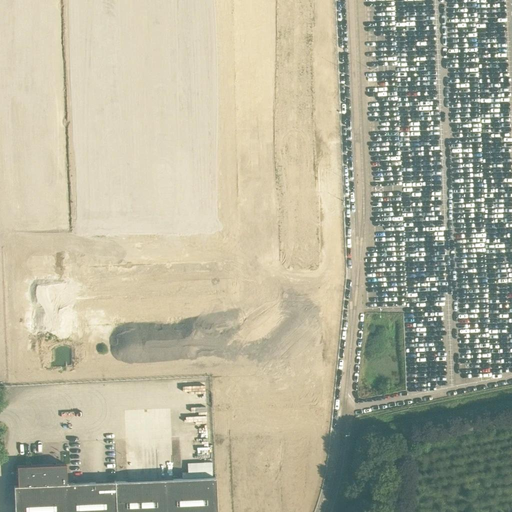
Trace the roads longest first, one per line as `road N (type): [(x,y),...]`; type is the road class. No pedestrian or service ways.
road 1 (unknown): [(399,0),(413,400)]
road 2 (unknown): [(464,0),(478,387)]
road 3 (unknown): [(346,0),(356,266)]
road 4 (unknown): [(323,0),(321,105),(309,129),(258,132)]
road 5 (residential): [(397,511),(397,450),(404,444),(511,421)]
road 6 (unknown): [(214,0),(217,97),(222,111),(258,132)]
road 7 (unknown): [(187,252),(198,368),(161,369)]
road 8 (unknown): [(71,252),(74,373),(106,372)]
road 9 (unknown): [(23,252),(29,375),(0,369)]
road 10 (unknown): [(345,363),(321,511)]
road 11 (unknown): [(287,363),(292,511)]
road 12 (unknown): [(312,363),(314,511)]
road 13 (unknown): [(260,364),(263,511)]
road 14 (unknown): [(228,366),(236,511)]
road 15 (unknown): [(40,129),(32,0)]
road 16 (unknown): [(119,130),(130,252)]
road 17 (unknown): [(18,130),(23,252)]
road 18 (unknown): [(66,130),(71,252)]
road 19 (unknown): [(149,131),(159,252)]
road 20 (unknown): [(98,251),(106,372)]
road 21 (unknown): [(92,130),(98,251)]
road 22 (unknown): [(184,131),(187,252)]
road 23 (unknown): [(216,132),(221,252)]
